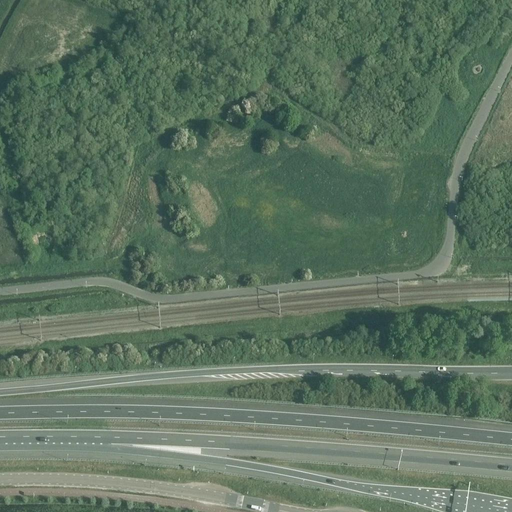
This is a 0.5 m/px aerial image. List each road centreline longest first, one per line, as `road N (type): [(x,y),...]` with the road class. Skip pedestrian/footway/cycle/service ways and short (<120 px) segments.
road 1 (unclassified): [(0,292),(100,282),(175,298),(427,270),(446,248),(460,160),(511,55)]
road 2 (motorway): [(511,438),(167,413),(0,413)]
road 3 (motorway): [(511,372),(201,373),(0,392)]
road 4 (motorway): [(108,436),(508,511)]
road 5 (motorway): [(108,436),(511,465)]
road 6 (secondary): [(0,481),(178,492),(284,511)]
